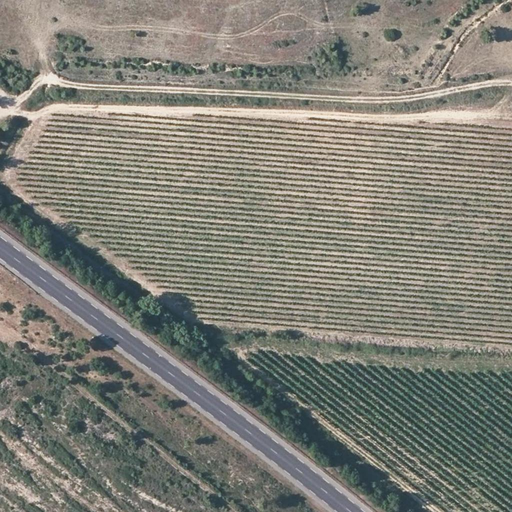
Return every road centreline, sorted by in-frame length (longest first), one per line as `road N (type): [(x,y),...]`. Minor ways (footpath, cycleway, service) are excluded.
road 1 (track): [(55,82),(372,99),(511,82)]
road 2 (primary): [(345,511),(0,251)]
